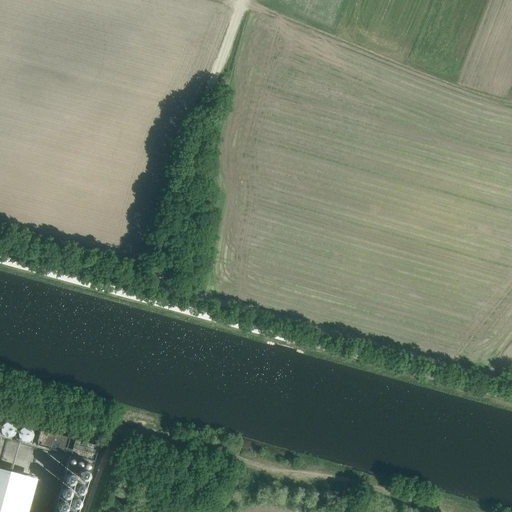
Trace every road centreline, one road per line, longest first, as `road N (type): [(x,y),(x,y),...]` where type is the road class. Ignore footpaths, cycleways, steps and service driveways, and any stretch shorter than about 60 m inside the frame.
road 1 (track): [(511,384),(0,243)]
road 2 (track): [(118,432),(442,511)]
road 3 (track): [(243,0),(152,301)]
road 4 (track): [(118,432),(0,399)]
